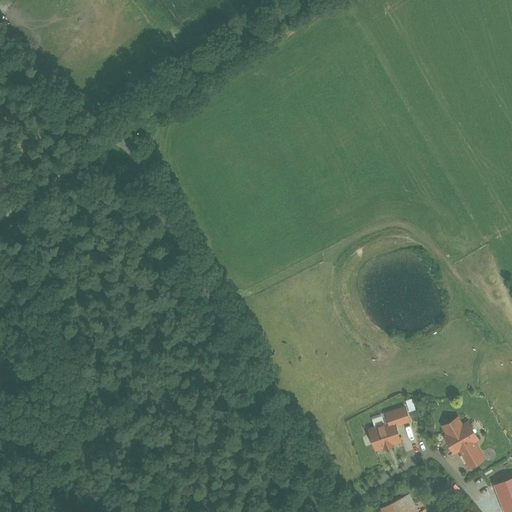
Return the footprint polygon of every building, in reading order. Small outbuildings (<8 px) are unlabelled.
[(388,411),(391,420),(396,419),(398,423),(410,419),(405,406),(388,411)] [(469,421),(463,425),(458,417),(444,425),(449,433),(446,434),(455,450),(461,447),(470,465),(483,458),(473,440),(478,438),(469,421)] [(391,420),(369,428),(376,448),(403,439),(398,423),(396,419),(391,420)] [(448,489),(453,495),(461,488),(457,483),(448,489)] [(418,511),(410,493),(382,507),(384,511),(418,511)]
